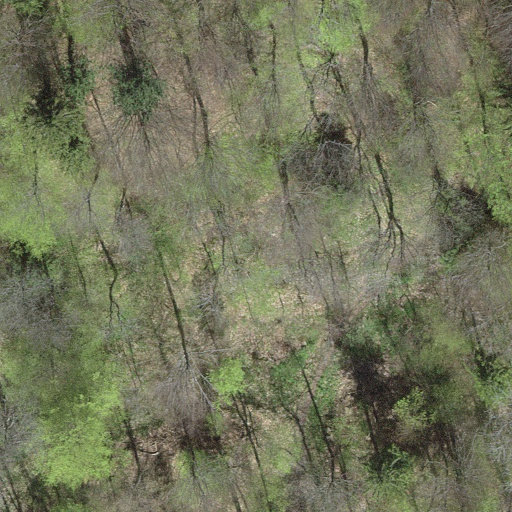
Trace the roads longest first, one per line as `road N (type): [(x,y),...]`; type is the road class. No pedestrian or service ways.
road 1 (track): [(498,152),(324,352),(304,413),(300,511)]
road 2 (track): [(498,152),(425,103),(351,76),(245,45),(107,30)]
